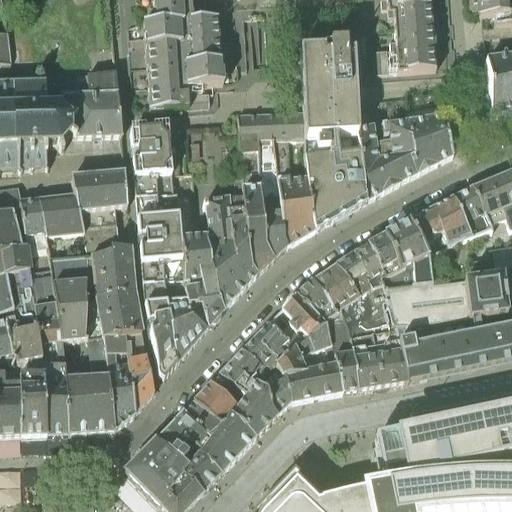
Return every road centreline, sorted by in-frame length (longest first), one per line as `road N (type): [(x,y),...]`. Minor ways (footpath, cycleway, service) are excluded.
road 1 (residential): [(511,152),(379,216),(287,276),(105,467),(99,511)]
road 2 (residential): [(223,511),(306,430),(511,385)]
